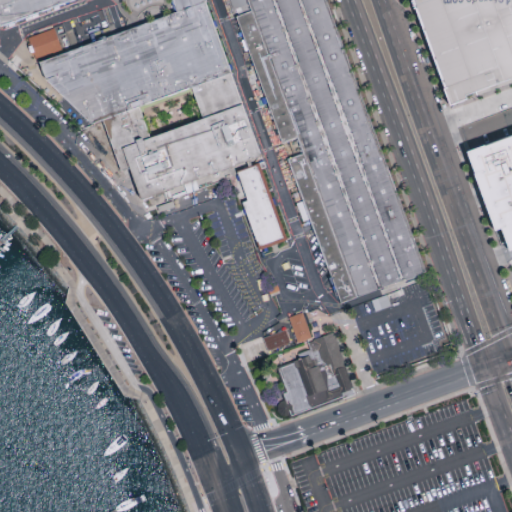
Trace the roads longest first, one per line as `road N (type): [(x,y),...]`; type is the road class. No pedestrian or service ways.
road 1 (primary): [(510,359),(378,0)]
road 2 (primary): [(258,511),(209,388),(123,249)]
road 3 (primary): [(66,229),(189,411)]
road 4 (secondary): [(483,369),(306,435)]
road 5 (primary): [(349,0),(411,170)]
road 6 (primary): [(96,213),(0,110)]
